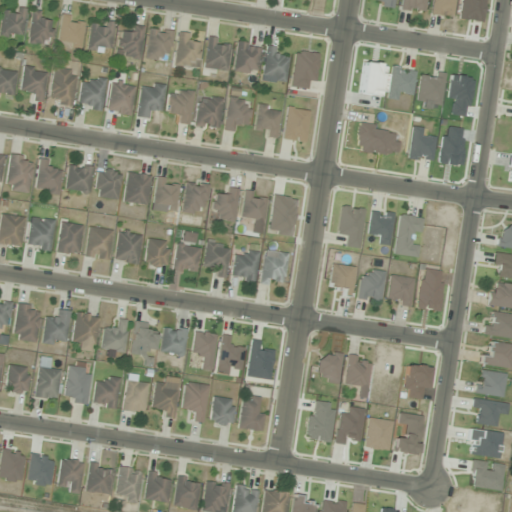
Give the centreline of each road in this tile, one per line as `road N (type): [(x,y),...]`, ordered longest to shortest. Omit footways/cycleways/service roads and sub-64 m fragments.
road 1 (residential): [(511,202),(0,124)]
road 2 (residential): [(431,486),(503,0)]
road 3 (residential): [(347,0),(277,463)]
road 4 (residential): [(453,340),(0,273)]
road 5 (residential): [(0,421),(431,486)]
road 6 (residential): [(496,53),(155,0)]
